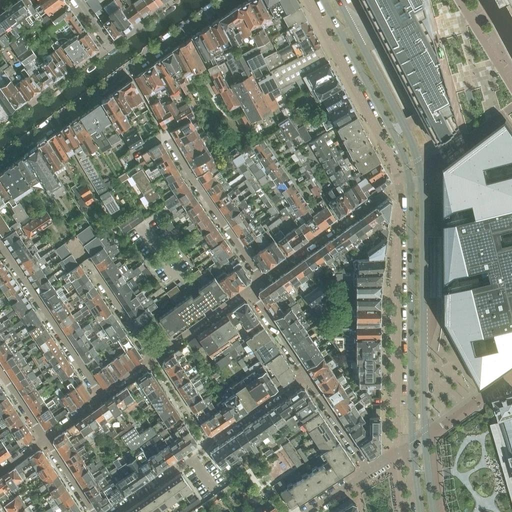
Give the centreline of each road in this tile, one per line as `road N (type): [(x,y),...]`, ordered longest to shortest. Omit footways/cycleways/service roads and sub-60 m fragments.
road 1 (residential): [(0,159),(228,0)]
road 2 (tertiary): [(410,184),(412,443)]
road 3 (tertiary): [(424,436),(420,179)]
road 4 (residential): [(114,511),(304,373)]
road 5 (tertiary): [(324,0),(404,154),(410,184)]
road 6 (tertiary): [(420,179),(405,127),(338,0)]
road 7 (residential): [(99,394),(0,239)]
road 8 (residential): [(259,277),(162,133)]
road 9 (residential): [(399,187),(259,277)]
